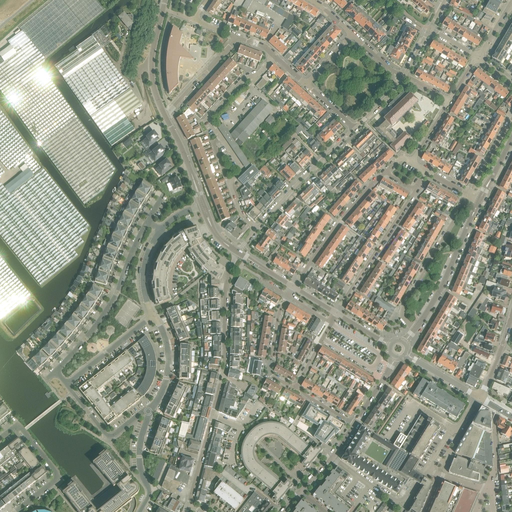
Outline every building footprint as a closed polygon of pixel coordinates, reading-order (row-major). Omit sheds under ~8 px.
[(8,42),(11,45),(17,54),(2,65),(0,63),(0,89),(25,124),(41,146),(66,179),(85,205),(104,190),(116,169),(99,147),(75,116),(40,66),(44,63),(45,60),(105,11),(95,0),(54,0),(20,28),(22,31),(8,42)] [(296,9),(299,11),(304,3),(299,0),(298,0),(295,5),(298,7),(296,9)] [(346,0),(342,0),(338,6),(342,9),(347,4),(345,2),(346,0)] [(410,0),(418,7),(416,9),(420,13),(422,11),(426,14),(430,10),(418,0),(410,0)] [(491,0),(489,0),(487,4),(497,9),(500,5),(491,0)] [(213,3),(209,7),(215,11),(218,13),(219,11),(217,9),(218,6),(213,3)] [(302,10),(305,11),(309,5),(304,3),(299,11),(301,12),(302,10)] [(345,12),(350,16),(354,12),(353,11),(355,10),(358,8),(353,3),(345,12)] [(493,17),(497,9),(487,4),(482,13),(486,14),(487,13),(493,17)] [(310,14),(313,8),(309,5),(305,11),(307,13),(306,15),(308,17),(310,14)] [(218,13),(215,11),(209,7),(206,12),(212,16),(213,14),(216,15),(218,13)] [(319,11),(313,8),(310,14),(315,17),(319,11)] [(350,16),(354,20),(358,16),(359,14),(360,14),(362,12),(358,8),(355,10),(353,11),(354,12),(350,16)] [(354,20),(358,24),(363,20),(362,19),(364,18),(367,16),(362,12),(360,14),(359,14),(358,16),(354,20)] [(132,16),(131,15),(130,16),(129,15),(127,15),(126,16),(124,14),(119,18),(127,28),(129,25),(131,26),(131,27),(132,23),(133,19),(133,17),(132,16)] [(282,27),(287,30),(294,18),(290,15),(287,20),(282,27)] [(227,22),(233,25),(236,18),(230,16),(227,22)] [(358,24),(363,28),(367,24),(368,22),(369,22),(371,20),(367,16),(364,18),(362,19),(363,20),(358,24)] [(241,20),(236,18),(233,25),(239,27),(241,20)] [(249,23),(247,22),(244,29),(249,32),(255,19),(253,18),(252,21),(250,21),(249,23)] [(442,25),(447,28),(451,21),(446,18),(442,25)] [(488,26),(490,22),(483,18),(481,21),(488,26)] [(257,19),(255,19),(249,32),(255,34),(258,27),(255,26),(257,23),(256,23),(257,19)] [(239,27),(244,29),(247,22),(241,20),(239,27)] [(363,28),(367,32),(371,28),(373,26),(375,24),(371,20),(369,22),(368,22),(367,24),(363,28)] [(453,22),(451,21),(447,28),(452,31),(456,24),(457,22),(454,20),(453,22)] [(260,28),(258,27),(255,34),(260,36),(266,23),(264,22),(262,26),(261,25),(260,28)] [(268,24),(266,23),(260,36),(266,39),(269,32),(266,31),(267,28),(266,27),(268,24)] [(401,31),(403,33),(413,38),(416,32),(413,30),(414,27),(407,23),(405,27),(403,26),(401,31)] [(367,32),(372,37),(380,28),(375,24),(373,26),(371,28),(367,32)] [(461,27),(456,24),(452,31),(457,34),(461,27)] [(290,34),(292,32),(295,29),(296,27),(294,25),(288,31),(290,34)] [(332,25),(328,29),(336,36),(340,32),(332,25)] [(462,25),(461,27),(457,34),(462,37),(467,28),(462,25)] [(173,27),(171,35),(168,44),(167,52),(166,60),(166,69),(166,77),(168,86),(169,94),(179,84),(178,84),(178,77),(178,71),(178,64),(180,58),(194,59),(179,45),(180,40),(182,35),(173,27)] [(381,29),(380,28),(372,37),(378,42),(384,36),(386,33),(385,33),(387,31),(382,27),(381,29)] [(462,37),(467,40),(473,31),(467,28),(462,37)] [(295,29),(292,32),(298,37),(301,34),(295,29)] [(328,29),(325,33),(333,41),(336,36),(328,29)] [(64,80),(90,117),(130,89),(100,48),(108,42),(106,38),(108,36),(107,35),(104,36),(100,30),(92,35),(92,36),(75,48),(77,50),(54,66),(64,80)] [(467,40),(472,43),(478,34),(473,31),(467,40)] [(325,33),(321,37),(329,45),(333,41),(325,33)] [(403,33),(400,38),(410,43),(413,38),(403,33)] [(483,38),(478,34),(472,43),(478,46),(482,40),(483,38)] [(503,36),(502,39),(511,44),(511,43),(511,38),(505,35),(504,37),(503,36)] [(268,42),(273,46),(278,41),(273,37),(268,42)] [(321,37),(317,42),(325,49),(329,45),(321,37)] [(388,39),(386,37),(382,41),(381,43),(384,46),(389,40),(388,39)] [(396,43),(397,44),(398,44),(407,49),(410,43),(400,38),(398,37),(396,41),(397,41),(396,43)] [(511,44),(502,39),(500,41),(501,42),(500,44),(511,51),(511,48),(511,44)] [(311,44),(313,46),(321,53),(325,49),(317,42),(316,41),(315,40),(311,44)] [(273,46),(277,50),(282,45),(278,41),(273,46)] [(430,47),(435,51),(439,45),(433,41),(430,47)] [(286,44),(284,43),(282,45),(277,50),(282,55),(287,49),(284,47),(287,45),(286,44)] [(404,55),(407,49),(398,44),(397,44),(395,49),(401,53),(404,55)] [(508,55),(511,51),(500,44),(499,46),(498,45),(496,48),(508,55)] [(11,45),(0,53),(0,63),(2,65),(17,54),(11,45)] [(435,51),(441,54),(445,48),(439,45),(435,51)] [(237,54),(243,56),(246,48),(240,46),(237,54)] [(321,53),(313,46),(309,50),(318,57),(321,53)] [(398,59),(401,53),(395,49),(390,46),(387,53),(390,55),(389,56),(391,57),(391,59),(400,64),(401,60),(398,59)] [(248,60),(248,58),(251,50),(246,48),(243,56),(246,57),(245,59),(248,60)] [(441,54),(447,57),(450,51),(445,48),(441,54)] [(505,60),(508,55),(496,48),(495,50),(496,51),(494,53),(503,58),(503,59),(505,60)] [(248,58),(254,60),(256,52),(251,50),(248,58)] [(309,50),(306,54),(314,61),(318,57),(309,50)] [(450,64),(452,61),(456,55),(450,51),(447,57),(445,61),(450,64)] [(262,54),(256,52),(254,60),(259,62),(262,54)] [(300,58),(301,59),(302,58),(310,66),(314,61),(306,54),(304,53),(302,55),(300,57),(300,58)] [(498,66),(503,59),(503,58),(494,53),(492,58),(494,60),(493,61),(494,62),(494,63),(498,66)] [(452,61),(458,64),(461,58),(456,55),(452,61)] [(301,59),(298,62),(306,70),(310,66),(302,58),(301,59)] [(467,62),(461,58),(458,64),(464,68),(467,62)] [(229,59),(226,63),(232,68),(233,67),(235,68),(237,66),(229,59)] [(306,70),(298,62),(296,60),(292,64),(303,74),(306,70)] [(222,67),(223,67),(228,72),(230,70),(230,71),(232,69),(232,68),(226,63),(222,67)] [(268,70),(274,75),(279,69),(273,65),(268,70)] [(219,71),(224,76),(224,77),(225,77),(226,78),(228,80),(229,79),(230,78),(227,75),(229,72),(228,72),(223,67),(220,71),(219,71)] [(284,74),(279,69),(274,75),(279,80),(284,74)] [(477,81),(478,79),(482,73),(477,69),(473,75),(476,77),(472,82),(471,84),(469,82),(467,85),(471,88),(474,84),(477,81)] [(414,76),(419,79),(423,73),(417,70),(414,76)] [(215,75),(216,75),(221,80),(224,77),(224,76),(219,71),(215,75)] [(424,71),(423,73),(419,79),(425,82),(428,76),(425,74),(426,72),(424,71)] [(478,79),(483,83),(487,77),(482,73),(478,79)] [(425,82),(430,84),(434,79),(435,77),(429,74),(428,76),(425,82)] [(211,78),(211,79),(218,84),(221,80),(216,75),(215,75),(212,79),(211,78)] [(435,77),(434,79),(430,84),(436,87),(439,82),(436,80),(438,78),(435,76),(435,77)] [(281,93),(283,91),(292,81),(287,77),(281,85),(283,87),(280,92),(281,93)] [(483,83),(488,87),(492,81),(487,77),(483,83)] [(218,85),(218,84),(211,79),(208,83),(213,88),(214,88),(217,84),(218,85)] [(287,91),(289,93),(296,85),(292,81),(283,91),(285,92),(287,91)] [(488,87),(493,91),(498,85),(492,81),(488,87)] [(436,87),(441,90),(444,84),(439,82),(436,87)] [(214,88),(213,88),(208,83),(204,86),(211,92),(210,91),(213,88),(214,89),(214,88)] [(450,87),(444,84),(441,90),(446,93),(450,87)] [(289,93),(293,96),(300,89),(296,85),(289,93)] [(497,97),(499,95),(503,89),(498,85),(493,91),(497,93),(493,99),(495,100),(497,97)] [(211,96),(212,94),(211,92),(204,86),(204,87),(204,88),(201,91),(206,96),(207,96),(209,94),(211,96)] [(472,95),(473,94),(474,92),(471,91),(465,87),(461,94),(467,97),(469,94),(472,95)] [(384,119),(374,128),(382,136),(391,145),(390,146),(395,152),(400,147),(401,148),(405,144),(404,143),(410,138),(404,133),(398,138),(396,136),(398,134),(394,130),(392,132),(390,129),(392,127),(392,126),(418,101),(410,93),(406,89),(406,88),(397,97),(388,105),(389,106),(390,107),(393,110),(383,119),(384,119)] [(142,105),(130,89),(90,117),(112,147),(135,130),(125,117),(142,105)] [(293,96),(297,100),(304,93),(300,89),(293,96)] [(508,93),(503,89),(499,95),(504,99),(508,93)] [(203,99),(206,96),(201,91),(201,90),(197,94),(203,100),(203,99)] [(297,100),(301,104),(308,96),(304,93),(297,100)] [(200,104),(203,100),(197,94),(197,95),(194,99),(199,104),(200,104)] [(245,98),(241,94),(235,99),(240,104),(245,98)] [(464,103),(466,105),(469,107),(471,104),(465,100),(467,97),(461,94),(458,100),(464,103)] [(301,104),(306,108),(312,100),(308,96),(301,104)] [(505,100),(502,103),(501,106),(503,108),(505,105),(509,108),(511,104),(511,98),(510,97),(507,101),(505,100)] [(196,107),(199,104),(194,99),(193,98),(190,102),(196,108),(196,107)] [(232,138),(234,141),(234,142),(240,146),(273,110),(262,100),(230,136),(232,138)] [(306,108),(310,111),(317,104),(312,100),(306,108)] [(458,100),(454,106),(460,110),(464,103),(458,100)] [(196,108),(196,107),(196,108),(190,102),(186,106),(192,112),(193,112),(192,111),(195,108),(196,108)] [(308,113),(312,117),(321,108),(317,104),(310,111),(308,113)] [(456,116),(460,110),(454,106),(450,112),(456,116)] [(325,111),(321,108),(312,117),(317,121),(318,120),(317,120),(325,111)] [(23,162),(25,164),(33,174),(40,168),(30,156),(33,154),(0,110),(0,160),(8,170),(13,166),(15,169),(23,162)] [(487,117),(494,121),(501,124),(504,119),(497,115),(497,114),(495,113),(492,117),(488,115),(487,117)] [(177,119),(179,124),(186,120),(184,115),(177,119)] [(271,127),(276,121),(270,116),(265,121),(271,127)] [(447,116),(443,123),(451,128),(453,125),(451,124),(454,120),(447,116)] [(333,118),(329,122),(337,130),(341,126),(334,119),(333,118)] [(482,121),(488,124),(498,130),(501,124),(494,121),(492,123),(483,118),(482,121)] [(179,124),(182,129),(189,125),(186,120),(179,124)] [(415,137),(429,123),(427,121),(412,134),(415,137)] [(328,125),(326,127),(333,134),(337,130),(329,122),(327,124),(328,125)] [(443,123),(440,129),(447,134),(451,128),(443,123)] [(482,128),(488,131),(495,135),(498,130),(488,124),(487,127),(483,125),(482,128)] [(182,129),(185,134),(192,130),(189,125),(182,129)] [(320,130),(322,131),(329,138),(333,134),(326,127),(324,126),(320,130)] [(301,128),(296,133),(298,134),(301,131),(307,137),(308,136),(312,141),(308,145),(314,151),(320,146),(305,131),(304,131),(301,128)] [(445,138),(447,134),(440,129),(436,135),(445,141),(447,138),(445,138)] [(148,138),(144,141),(148,147),(158,139),(156,137),(157,136),(155,134),(154,134),(150,130),(145,134),(148,137),(147,137),(148,138)] [(195,136),(192,130),(185,134),(187,140),(195,136)] [(264,130),(262,132),(270,142),(273,139),(264,130)] [(366,131),(363,133),(372,142),(376,138),(368,130),(366,131)] [(324,142),(329,138),(322,131),(315,138),(320,142),(322,140),(324,142)] [(488,131),(485,136),(492,140),(495,135),(488,131)] [(362,136),(360,138),(368,146),(372,142),(363,133),(362,135),(362,136)] [(444,143),(445,141),(436,135),(432,142),(438,145),(440,142),(442,143),(444,143)] [(485,136),(482,141),(489,145),(492,140),(485,136)] [(190,141),(192,146),(200,143),(202,143),(200,138),(198,138),(190,141)] [(358,139),(356,141),(364,149),(368,146),(360,138),(359,139),(358,139)] [(290,139),(280,148),(283,151),(291,143),(293,142),(290,139)] [(362,151),(364,149),(356,141),(354,143),(353,145),(361,153),(362,151)] [(477,143),(476,145),(486,150),(489,145),(482,141),(480,144),(477,143)] [(152,148),(144,154),(148,159),(149,159),(151,157),(155,161),(165,154),(163,151),(164,151),(162,148),(161,149),(157,144),(152,148)] [(300,152),(294,146),(293,144),(293,145),(290,147),(294,150),(295,149),(298,153),(300,152)] [(470,149),(469,150),(475,153),(476,152),(482,156),(486,150),(476,145),(473,151),(470,149)] [(303,149),(301,152),(309,160),(313,156),(303,147),(302,148),(303,149)] [(289,148),(285,152),(288,154),(289,153),(290,155),(292,154),(295,157),(296,155),(289,148)] [(347,149),(345,151),(353,159),(354,160),(357,156),(349,148),(348,149),(347,149)] [(388,150),(384,154),(389,159),(393,155),(388,150)] [(474,155),(475,153),(469,150),(468,153),(470,155),(468,159),(477,165),(481,159),(474,155)] [(352,161),(353,159),(345,151),(343,153),(343,154),(342,155),(350,163),(352,161)] [(433,157),(430,155),(426,162),(432,165),(436,158),(439,152),(436,151),(433,157)] [(298,157),(305,164),(309,160),(301,152),(297,156),(298,157)] [(421,159),(426,162),(430,155),(425,152),(421,159)] [(384,154),(380,158),(385,163),(389,159),(384,154)] [(340,156),(338,158),(344,165),(346,163),(348,165),(350,163),(342,155),(340,156)] [(301,168),(305,164),(298,157),(294,161),(301,168)] [(160,167),(157,170),(161,175),(171,168),(169,166),(170,165),(168,162),(167,163),(163,158),(158,162),(160,165),(159,166),(160,167)] [(342,167),(344,165),(338,158),(336,160),(336,161),(334,162),(340,168),(342,171),(344,169),(342,167)] [(380,158),(376,162),(381,167),(385,163),(380,158)] [(432,165),(437,168),(441,161),(436,158),(432,165)] [(465,164),(468,166),(474,170),(477,165),(468,159),(467,161),(465,164)] [(446,164),(441,161),(437,168),(442,171),(446,164)] [(369,164),(371,166),(376,171),(381,167),(376,162),(374,164),(372,162),(369,164)] [(202,170),(202,171),(210,168),(208,163),(200,166),(200,167),(201,167),(202,170)] [(296,174),(300,170),(294,163),(292,165),(290,163),(288,165),(296,174)] [(23,172),(4,187),(10,194),(34,175),(33,174),(25,164),(22,167),(20,169),(23,172)] [(288,182),(295,175),(289,169),(289,168),(285,164),(282,166),(284,168),(280,173),(288,182)] [(451,167),(446,164),(442,171),(447,174),(451,167)] [(332,165),(327,170),(332,176),(334,178),(338,174),(340,173),(332,165)] [(253,166),(252,167),(248,171),(238,180),(244,186),(258,172),(253,166)] [(371,166),(367,170),(372,175),(376,171),(371,166)] [(468,166),(465,171),(472,175),(474,170),(468,166)] [(219,169),(215,171),(213,167),(210,168),(202,171),(204,176),(212,173),(215,172),(220,170),(219,169)] [(259,172),(262,175),(266,179),(268,177),(268,178),(271,175),(265,169),(263,167),(259,172)] [(43,168),(34,175),(10,194),(4,187),(0,182),(0,235),(40,286),(78,255),(74,251),(84,242),(80,237),(88,231),(86,229),(89,226),(43,168)] [(331,177),(332,176),(327,170),(323,173),(330,181),(333,179),(331,177)] [(367,170),(363,174),(368,179),(372,175),(367,170)] [(461,172),(459,175),(469,180),(472,175),(465,171),(463,174),(461,172)] [(259,172),(253,178),(256,180),(262,175),(259,172)] [(364,183),(368,179),(363,174),(361,172),(359,174),(361,176),(359,178),(364,183)] [(321,179),(319,181),(323,184),(330,192),(331,191),(333,189),(335,186),(332,188),(329,185),(328,186),(327,185),(331,182),(330,181),(323,173),(319,177),(321,179)] [(163,184),(169,179),(167,175),(160,180),(163,184)] [(467,183),(469,180),(459,175),(458,175),(456,177),(460,179),(458,182),(465,186),(466,185),(467,183)] [(505,176),(502,182),(509,185),(511,180),(505,176)] [(173,190),(181,187),(177,177),(169,180),(173,190)] [(378,186),(385,190),(389,182),(383,178),(378,186)] [(320,187),(323,184),(319,181),(318,179),(317,179),(316,179),(315,180),(315,181),(313,182),(320,189),(321,188),(320,187)] [(140,184),(139,186),(149,193),(150,192),(151,191),(150,190),(153,187),(143,181),(141,184),(140,184)] [(279,181),(277,183),(275,181),(272,184),(280,192),(285,186),(279,181)] [(356,181),(352,186),(357,190),(361,186),(356,181)] [(391,194),(393,191),(396,186),(389,182),(385,190),(391,194)] [(506,191),(509,185),(502,182),(499,187),(506,191)] [(426,190),(431,193),(435,186),(430,183),(426,190)] [(312,184),(307,189),(315,197),(320,192),(312,184)] [(148,195),(150,196),(152,194),(150,192),(149,193),(139,186),(137,189),(137,190),(136,192),(145,198),(147,196),(148,195)] [(247,189),(244,186),(240,190),(243,198),(247,197),(251,194),(247,189)] [(352,186),(348,190),(353,195),(357,190),(352,186)] [(393,191),(399,194),(402,189),(396,186),(393,191)] [(435,199),(437,197),(437,196),(441,190),(435,186),(431,193),(430,196),(435,199)] [(274,200),(280,194),(274,188),(268,194),(274,200)] [(311,201),(315,197),(307,189),(303,193),(310,201),(311,201)] [(408,193),(402,189),(399,194),(405,198),(408,193)] [(257,194),(261,197),(261,196),(270,204),(273,201),(267,195),(261,190),(257,194)] [(348,190),(344,194),(349,199),(353,195),(348,190)] [(437,196),(437,197),(442,200),(446,193),(441,190),(437,196)] [(144,200),(145,198),(136,192),(134,191),(132,194),(133,194),(132,197),(143,204),(143,202),(144,201),(144,200)] [(498,191),(495,196),(502,200),(504,194),(498,191)] [(372,192),(368,197),(373,201),(377,197),(372,192)] [(306,204),(310,201),(303,193),(299,196),(306,204)] [(442,200),(448,203),(452,196),(446,193),(442,200)] [(340,195),(338,197),(346,204),(349,199),(344,194),(342,196),(340,195)] [(458,199),(452,196),(448,203),(454,206),(458,199)] [(502,200),(495,196),(492,202),(499,205),(500,206),(501,206),(502,205),(502,204),(502,203),(503,201),(502,200)] [(142,205),(144,206),(146,204),(143,202),(143,204),(132,197),(130,200),(129,199),(127,202),(129,203),(139,208),(140,206),(141,206),(142,205)] [(269,205),(261,197),(258,200),(266,208),(269,205)] [(338,201),(336,203),(342,208),(346,204),(338,197),(336,199),(338,201)] [(375,202),(373,201),(368,197),(364,201),(370,206),(371,207),(375,202)] [(296,199),(289,207),(299,217),(300,214),(296,211),(298,208),(296,206),(300,202),(296,199)] [(368,208),(370,206),(364,201),(360,205),(366,210),(368,212),(369,210),(368,208)] [(262,213),(265,209),(258,202),(257,204),(258,205),(256,207),(262,213)] [(496,211),(499,205),(492,202),(489,207),(496,211)] [(138,211),(139,208),(129,203),(128,205),(127,205),(126,208),(136,214),(137,212),(138,211)] [(336,203),(333,207),(338,212),(342,208),(336,203)] [(418,203),(415,208),(423,213),(424,213),(426,210),(423,209),(424,207),(418,203)] [(360,205),(356,210),(362,215),(366,210),(360,205)] [(387,210),(387,211),(393,215),(396,210),(389,205),(386,209),(387,210)] [(261,214),(254,207),(252,206),(249,209),(251,211),(258,217),(261,214)] [(297,219),(299,217),(289,207),(285,211),(291,217),(293,214),(297,219)] [(333,207),(329,212),(334,217),(338,212),(333,207)] [(499,212),(496,211),(489,207),(487,213),(494,216),(496,217),(499,212)] [(136,215),(138,216),(140,214),(137,212),(136,214),(126,208),(124,211),(123,213),(133,219),(134,216),(135,217),(136,215)] [(422,215),(423,213),(415,208),(412,213),(418,217),(420,214),(422,215)] [(255,220),(258,217),(251,211),(249,209),(246,212),(255,220)] [(356,210),(353,214),(358,219),(362,215),(356,210)] [(387,211),(384,216),(390,219),(393,215),(387,211)] [(132,221),(133,219),(123,213),(121,212),(120,215),(121,216),(120,219),(131,224),(131,223),(132,221)] [(412,213),(409,218),(415,222),(415,221),(418,217),(412,213)] [(487,213),(484,218),(491,221),(494,216),(487,213)] [(283,214),(279,218),(291,227),(292,225),(287,221),(289,219),(283,214)] [(320,215),(318,217),(327,223),(330,218),(324,214),(322,217),(320,215)] [(353,214),(349,219),(354,223),(358,219),(353,214)] [(228,232),(231,234),(237,228),(232,224),(234,222),(235,222),(238,218),(235,216),(230,218),(229,218),(227,219),(223,221),(224,223),(225,225),(227,227),(225,229),(228,232)] [(384,216),(381,220),(387,224),(390,219),(384,216)] [(318,217),(315,222),(323,228),(327,223),(318,217),(318,218),(318,217)] [(289,229),(291,227),(279,218),(276,222),(282,227),(284,225),(286,227),(287,227),(289,229)] [(417,223),(415,221),(415,222),(409,218),(405,222),(412,226),(413,224),(415,225),(417,223)] [(484,218),(481,223),(488,227),(491,221),(484,218)] [(130,226),(132,227),(134,224),(131,223),(131,224),(120,219),(118,222),(119,222),(117,224),(128,229),(129,227),(130,226)] [(350,228),(354,223),(349,219),(345,223),(350,228)] [(437,219),(434,225),(440,229),(444,223),(437,219)] [(376,221),(375,224),(383,229),(387,224),(381,220),(379,223),(376,221)] [(315,222),(312,227),(320,233),(323,228),(315,222)] [(410,229),(412,226),(405,222),(402,227),(409,231),(408,232),(409,233),(412,230),(410,229)] [(239,230),(237,228),(231,234),(238,240),(249,227),(245,223),(239,230)] [(280,235),(281,233),(278,231),(281,228),(275,223),(271,228),(277,233),(279,235),(280,235)] [(485,232),(488,227),(481,223),(478,229),(485,232)] [(505,223),(503,231),(505,231),(507,226),(510,227),(511,224),(505,223)] [(126,232),(128,229),(117,224),(116,227),(114,230),(125,235),(126,234),(127,232),(126,232)] [(376,228),(374,230),(380,234),(383,229),(375,224),(373,226),(376,228)] [(310,229),(308,231),(317,237),(320,233),(312,227),(310,225),(308,228),(310,229)] [(434,225),(430,231),(437,235),(440,229),(434,225)] [(342,226),(339,231),(345,235),(348,231),(342,226)] [(155,272),(154,283),(155,283),(155,291),(154,291),(157,302),(158,302),(159,306),(164,304),(171,301),(170,298),(169,297),(170,297),(169,294),(168,291),(168,290),(168,289),(168,286),(168,283),(168,282),(168,279),(168,276),(169,275),(169,272),(170,269),(171,268),(172,265),(173,263),(174,262),(176,259),(177,257),(178,256),(180,254),(182,251),(183,250),(183,251),(185,249),(188,247),(189,246),(190,246),(193,250),(190,251),(192,256),(193,255),(197,261),(196,261),(203,269),(206,271),(208,273),(210,275),(212,277),(213,286),(220,286),(220,281),(220,279),(223,274),(225,269),(223,268),(220,266),(218,264),(215,262),(215,261),(213,259),(212,258),(210,256),(208,254),(207,253),(207,252),(206,250),(205,247),(204,245),(203,244),(202,242),(201,240),(200,236),(199,233),(196,228),(189,232),(188,231),(180,235),(181,236),(174,241),(174,240),(166,248),(167,249),(163,255),(162,255),(157,265),(158,265),(156,272),(155,272)] [(369,234),(371,235),(377,239),(380,234),(374,230),(373,229),(371,232),(371,231),(369,234)] [(125,237),(127,238),(128,235),(126,234),(125,235),(114,230),(113,232),(111,232),(110,235),(122,240),(123,238),(124,238),(125,237)] [(276,238),(277,237),(276,237),(277,236),(269,230),(267,232),(266,233),(266,234),(274,240),(276,238)] [(401,230),(397,235),(404,240),(405,237),(407,238),(409,235),(407,234),(401,230)] [(305,233),(303,235),(313,242),(317,237),(308,231),(306,234),(305,233)] [(339,231),(335,236),(341,240),(345,235),(339,231)] [(430,231),(427,236),(434,240),(437,235),(430,231)] [(288,232),(285,237),(287,238),(290,240),(293,235),(289,232),(288,232)] [(476,233),(474,239),(481,242),(483,236),(476,233)] [(121,243),(122,240),(110,235),(109,238),(110,238),(109,241),(120,246),(121,245),(122,243),(121,243)] [(304,243),(305,244),(305,243),(310,247),(313,242),(303,235),(301,237),(305,240),(304,243)] [(374,244),(377,239),(371,235),(368,240),(374,244)] [(397,235),(394,240),(400,244),(404,240),(397,235)] [(265,236),(261,240),(268,245),(269,243),(272,244),(273,242),(265,236)] [(335,236),(332,241),(338,245),(341,240),(335,236)] [(427,236),(424,241),(431,245),(434,240),(427,236)] [(474,239),(471,245),(478,248),(481,242),(474,239)] [(266,247),(268,245),(261,240),(258,244),(267,251),(269,249),(266,247)] [(365,244),(363,247),(369,251),(372,246),(364,240),(362,243),(365,244)] [(403,246),(400,244),(394,240),(391,245),(397,249),(399,247),(401,248),(403,246)] [(120,247),(122,248),(123,246),(121,245),(120,246),(109,241),(108,244),(107,247),(118,251),(119,249),(120,247)] [(332,241),(329,246),(335,250),(338,245),(332,241)] [(424,241),(421,247),(428,251),(431,245),(424,241)] [(299,243),(297,245),(308,252),(311,248),(310,247),(305,243),(305,244),(304,246),(299,243)] [(264,255),(267,251),(258,244),(256,247),(256,248),(264,255)] [(117,254),(118,251),(107,247),(103,245),(101,251),(104,252),(104,253),(116,257),(117,256),(117,254)] [(305,257),(308,252),(297,245),(296,247),(299,250),(298,252),(298,253),(305,257)] [(396,252),(397,249),(391,245),(388,250),(396,256),(398,253),(396,252)] [(481,249),(478,248),(471,245),(469,251),(479,255),(481,249)] [(511,259),(511,245),(510,245),(510,247),(506,246),(505,248),(504,248),(503,252),(505,253),(504,257),(511,259)] [(331,254),(335,250),(329,246),(325,250),(331,254)] [(360,251),(366,255),(369,251),(363,247),(361,249),(359,248),(358,250),(360,251)] [(421,247),(418,253),(424,257),(428,251),(421,247)] [(421,262),(424,257),(418,253),(410,249),(409,251),(416,255),(415,258),(421,262)] [(325,250),(322,255),(328,259),(331,254),(325,250)] [(395,258),(396,256),(388,250),(385,255),(391,259),(392,256),(395,258)] [(360,251),(357,256),(363,260),(366,255),(360,251)] [(469,251),(466,257),(476,261),(479,255),(469,251)] [(119,257),(117,256),(116,257),(104,253),(103,256),(102,258),(113,262),(114,260),(115,260),(115,259),(118,260),(119,257)] [(276,265),(278,266),(282,259),(277,255),(273,263),(274,263),(273,264),(275,265),(276,265)] [(322,255),(319,260),(325,264),(328,259),(322,255)] [(388,264),(391,259),(385,255),(382,260),(388,264)] [(357,256),(354,261),(360,265),(363,260),(357,256)] [(0,319),(30,295),(6,265),(0,257),(0,319)] [(466,257),(464,263),(474,267),(476,261),(466,257)] [(101,261),(100,264),(112,268),(112,267),(113,265),(112,265),(113,262),(102,258),(101,261)] [(281,268),(283,269),(287,262),(282,259),(278,266),(279,266),(279,267),(280,268),(281,268)] [(289,260),(287,262),(283,269),(285,271),(287,272),(288,272),(293,265),(290,263),(291,261),(289,260)] [(321,269),(325,264),(319,260),(315,265),(321,269)] [(352,264),(350,266),(356,270),(360,265),(354,261),(351,260),(350,262),(352,264)] [(296,267),(293,265),(288,272),(291,274),(290,274),(292,275),(293,275),(300,265),(298,263),(296,267)] [(379,263),(376,268),(382,272),(385,267),(379,263)] [(412,263),(409,268),(415,272),(419,267),(412,263)] [(464,263),(461,269),(471,273),(474,267),(464,263)] [(98,270),(109,274),(110,271),(111,271),(111,270),(114,271),(115,268),(112,267),(112,268),(100,264),(98,264),(96,269),(98,270)] [(345,269),(347,271),(353,275),(356,270),(350,266),(349,268),(347,267),(345,269)] [(380,274),(382,272),(376,268),(373,273),(381,278),(382,276),(380,274)] [(409,268),(406,274),(412,278),(415,272),(409,268)] [(511,270),(502,268),(501,271),(500,270),(499,274),(510,277),(511,277),(511,275),(511,274),(511,273),(511,271),(511,270)] [(475,274),(471,273),(461,269),(459,274),(466,277),(468,274),(474,277),(475,274)] [(97,273),(96,276),(108,280),(108,278),(109,277),(108,276),(109,274),(98,270),(97,273)] [(347,271),(344,276),(350,280),(353,275),(347,271)] [(373,273),(369,278),(375,281),(378,283),(381,278),(373,273)] [(406,274),(402,280),(409,283),(412,278),(406,274)] [(466,277),(459,274),(458,277),(457,277),(456,279),(457,280),(464,283),(466,284),(469,279),(466,277)] [(107,281),(110,282),(111,279),(108,278),(108,280),(96,276),(92,275),(91,278),(94,278),(93,282),(105,285),(106,283),(107,283),(107,281)] [(347,285),(350,280),(344,276),(341,281),(347,285)] [(303,283),(311,288),(315,281),(307,277),(303,283)] [(509,281),(507,280),(495,277),(494,279),(498,280),(497,284),(497,285),(508,288),(509,288),(509,285),(509,284),(508,284),(509,281)] [(250,292),(253,287),(239,278),(236,283),(235,283),(234,285),(234,286),(242,291),(244,289),(245,290),(245,289),(248,292),(249,291),(250,292)] [(315,281),(311,288),(316,291),(321,284),(318,282),(319,279),(317,278),(315,281)] [(369,278),(366,282),(374,288),(375,288),(376,285),(374,284),(375,281),(369,278)] [(402,280),(399,285),(406,289),(409,283),(402,280)] [(457,280),(454,286),(461,289),(464,283),(457,280)] [(395,286),(393,289),(403,294),(406,289),(399,285),(393,281),(392,284),(395,286)] [(366,282),(363,287),(369,291),(371,289),(373,290),(374,288),(366,282)] [(91,287),(90,289),(100,296),(101,295),(102,293),(101,293),(103,290),(93,284),(92,287),(91,287)] [(316,291),(321,294),(326,287),(321,284),(316,291)] [(459,295),(461,289),(454,286),(452,292),(459,295)] [(242,305),(242,299),(240,298),(240,296),(243,292),(235,287),(232,291),(232,294),(233,294),(233,298),(233,300),(233,304),(240,305),(242,305)] [(331,290),(326,287),(321,294),(327,298),(331,291),(331,290)] [(366,296),(369,291),(363,287),(360,292),(366,296)] [(395,293),(393,296),(400,300),(403,294),(393,289),(390,287),(389,289),(395,293)] [(496,289),(491,287),(490,290),(494,291),(492,297),(503,301),(506,292),(496,289)] [(88,292),(87,295),(96,301),(98,299),(99,297),(101,299),(103,296),(101,295),(100,296),(90,289),(88,292)] [(259,299),(263,302),(270,292),(265,289),(260,296),(259,299)] [(338,295),(331,291),(327,298),(334,302),(338,295)] [(267,301),(270,303),(275,295),(270,292),(263,302),(265,303),(267,301)] [(482,294),(477,301),(482,304),(485,298),(486,297),(487,297),(482,294)] [(85,297),(83,299),(93,306),(94,305),(95,304),(95,303),(96,301),(87,295),(85,297)] [(280,298),(275,295),(270,303),(276,306),(280,298)] [(396,306),(400,300),(393,296),(390,302),(396,306)] [(449,296),(446,301),(453,305),(456,300),(449,296)] [(395,308),(377,297),(373,303),(387,311),(381,321),(376,328),(382,331),(386,324),(395,308)] [(480,306),(479,309),(478,310),(484,313),(487,308),(484,307),(488,300),(485,298),(482,304),(480,306)] [(81,302),(80,305),(89,311),(91,309),(92,308),(94,309),(96,307),(94,305),(93,306),(83,299),(81,302)] [(453,305),(446,301),(443,307),(450,311),(451,308),(458,311),(459,309),(453,305)] [(345,309),(351,312),(355,305),(350,302),(345,309)] [(289,317),(291,315),(295,308),(292,306),(292,305),(291,305),(290,305),(290,304),(285,311),(289,314),(288,316),(289,317)] [(503,311),(503,309),(502,308),(503,308),(497,306),(496,305),(494,305),(492,305),(490,304),(488,311),(490,313),(494,314),(495,313),(501,314),(501,312),(503,311)] [(78,306),(76,309),(86,317),(87,315),(88,314),(89,311),(80,305),(78,307),(78,306)] [(351,312),(356,315),(360,308),(355,305),(351,312)] [(166,313),(167,316),(179,311),(177,306),(166,310),(167,313),(166,313)] [(450,311),(443,307),(440,312),(446,316),(448,313),(454,317),(456,314),(450,311)] [(296,308),(295,308),(291,315),(296,318),(300,311),(297,309),(296,308)] [(356,315),(361,319),(365,311),(360,308),(356,315)] [(74,312),(73,314),(82,321),(84,319),(85,318),(87,319),(89,317),(87,315),(86,317),(76,309),(74,312)] [(170,319),(170,321),(181,316),(179,311),(167,316),(168,319),(170,319)] [(303,312),(300,311),(296,318),(301,321),(305,314),(304,313),(303,312)] [(361,319),(366,322),(371,314),(365,311),(361,319)] [(448,317),(446,316),(440,312),(436,318),(445,323),(448,317)] [(71,316),(69,319),(78,326),(79,325),(81,324),(80,323),(82,321),(73,314),(71,316)] [(305,314),(301,321),(300,322),(302,323),(303,322),(306,324),(310,317),(309,316),(308,315),(305,314)] [(366,322),(371,325),(376,317),(371,314),(366,322)] [(170,324),(171,327),(183,322),(181,316),(170,321),(171,323),(170,324)] [(313,341),(324,324),(314,317),(303,335),(313,341)] [(381,321),(376,317),(371,325),(376,328),(381,321)] [(436,318),(433,323),(442,329),(445,323),(436,318)] [(67,322),(65,324),(74,331),(76,329),(77,328),(79,329),(81,327),(79,325),(78,326),(69,319),(67,321),(67,322)] [(499,324),(499,323),(499,322),(499,321),(492,319),(491,319),(490,319),(489,322),(488,322),(487,324),(492,326),(491,329),(496,331),(497,327),(498,324),(499,324)] [(174,329),(175,331),(186,327),(183,322),(171,327),(173,330),(174,329)] [(446,331),(442,329),(433,323),(430,329),(437,333),(438,330),(444,333),(446,331)] [(63,325),(61,328),(71,336),(72,335),(73,333),(72,333),(74,331),(65,324),(64,326),(63,325)] [(174,334),(176,337),(188,332),(186,327),(175,331),(176,334),(174,334)] [(59,331),(58,333),(66,340),(68,338),(68,339),(70,337),(71,339),(74,336),(72,335),(71,336),(61,328),(59,330),(59,331)] [(430,329),(427,334),(433,338),(437,333),(430,329)] [(450,342),(455,345),(457,346),(461,339),(463,335),(457,331),(454,336),(450,342)] [(487,332),(485,337),(478,334),(476,337),(475,339),(479,341),(484,342),(484,340),(487,341),(487,340),(493,342),(494,339),(495,338),(495,337),(494,336),(494,335),(489,334),(489,333),(489,332),(488,331),(487,332)] [(190,338),(188,332),(176,337),(177,340),(178,340),(179,342),(190,338)] [(55,334),(53,337),(62,345),(63,344),(65,343),(64,343),(66,340),(58,333),(56,335),(55,334)] [(427,334),(423,340),(430,344),(433,338),(427,334)] [(140,345),(143,350),(152,346),(147,339),(145,336),(138,342),(140,345)] [(65,346),(63,344),(62,345),(53,337),(51,339),(51,340),(49,342),(58,350),(60,347),(60,348),(61,346),(63,348),(65,346)] [(305,339),(302,346),(309,350),(313,343),(307,340),(305,339)] [(438,348),(430,344),(423,340),(420,345),(427,349),(429,346),(436,351),(438,348)] [(485,343),(484,342),(479,341),(478,343),(482,344),(481,348),(483,348),(483,349),(490,351),(491,351),(491,350),(492,349),(491,348),(492,346),(485,343)] [(47,343),(45,346),(54,354),(55,353),(56,352),(58,350),(49,342),(48,344),(47,343)] [(424,355),(427,349),(420,345),(417,351),(424,355)] [(43,348),(41,350),(49,358),(51,356),(51,357),(53,355),(54,357),(57,355),(55,353),(54,354),(45,346),(42,348),(43,348)] [(143,350),(146,356),(154,353),(152,346),(143,350)] [(302,346),(298,352),(306,356),(309,350),(302,346)] [(489,354),(475,348),(475,347),(472,346),(470,350),(474,351),(473,352),(480,355),(480,356),(487,359),(488,357),(489,357),(490,355),(489,355),(489,354)] [(318,354),(323,357),(327,351),(322,348),(318,354)] [(39,352),(36,354),(45,363),(46,362),(47,361),(47,360),(49,358),(41,350),(39,352)] [(323,361),(327,363),(332,354),(327,351),(323,357),(319,364),(321,365),(323,361)] [(125,352),(79,389),(92,405),(93,404),(96,408),(94,409),(108,425),(139,400),(134,394),(135,393),(132,389),(131,390),(132,391),(111,408),(107,403),(109,401),(106,398),(104,400),(103,398),(105,397),(102,393),(101,395),(97,390),(132,362),(133,363),(134,362),(131,358),(130,359),(125,353),(125,352)] [(302,363),(306,356),(298,352),(297,355),(299,356),(297,360),(302,363)] [(146,356),(147,362),(156,361),(154,353),(146,356)] [(437,363),(443,366),(447,359),(447,358),(448,356),(443,353),(442,355),(437,363)] [(454,359),(452,361),(452,362),(448,369),(453,372),(456,367),(460,369),(461,367),(465,360),(469,355),(465,353),(462,359),(460,358),(458,362),(454,359)] [(44,364),(46,366),(48,364),(46,362),(45,363),(36,354),(34,356),(34,357),(31,359),(35,363),(33,365),(37,369),(39,367),(39,368),(42,365),(44,364)] [(330,362),(333,364),(337,357),(332,354),(327,363),(325,367),(327,368),(330,362)] [(510,372),(511,373),(511,358),(506,356),(502,366),(503,366),(511,369),(510,372)] [(335,365),(339,367),(343,361),(337,357),(333,364),(327,374),(329,375),(335,365)] [(210,361),(210,364),(219,366),(220,361),(208,358),(207,360),(210,361)] [(474,362),(473,364),(483,369),(484,369),(485,368),(485,367),(485,366),(484,366),(484,365),(485,364),(473,358),(471,361),(474,362)] [(452,362),(452,361),(447,359),(443,366),(448,369),(452,362)] [(470,372),(469,375),(478,380),(478,379),(479,379),(480,377),(479,376),(483,369),(473,364),(465,360),(461,367),(463,368),(465,365),(469,367),(467,371),(470,372)] [(263,372),(260,372),(262,362),(254,361),(252,375),(260,376),(262,377),(263,372)] [(342,374),(344,371),(348,364),(343,361),(339,367),(335,374),(337,375),(336,376),(337,376),(339,378),(340,377),(342,374)] [(344,371),(349,374),(353,367),(348,364),(344,371)] [(404,365),(401,370),(408,375),(411,370),(404,365)] [(274,371),(280,375),(283,369),(277,366),(274,371)] [(351,375),(354,377),(359,370),(353,367),(349,374),(345,380),(348,381),(351,375)] [(147,368),(146,374),(155,377),(156,369),(147,368)] [(241,373),(241,372),(230,369),(228,377),(238,380),(240,373),(241,373)] [(280,375),(287,378),(289,373),(283,369),(280,375)] [(289,373),(287,378),(293,381),(297,374),(291,370),(289,373)] [(357,379),(360,380),(364,374),(359,370),(354,377),(351,383),(349,387),(351,388),(357,379)] [(401,370),(397,375),(404,380),(408,375),(401,370)] [(501,370),(498,375),(511,380),(511,378),(508,377),(510,374),(501,370)] [(211,376),(210,378),(218,380),(219,375),(202,371),(202,373),(208,375),(211,376)] [(182,381),(189,382),(189,374),(189,373),(178,373),(178,376),(179,377),(179,379),(183,379),(182,381)] [(152,384),(155,377),(146,374),(144,380),(152,384)] [(362,382),(365,384),(369,377),(364,374),(360,380),(356,386),(358,387),(360,384),(362,382)] [(469,375),(467,374),(465,377),(468,379),(466,383),(474,387),(478,380),(469,375)] [(397,375),(394,380),(401,385),(404,380),(397,375)] [(510,383),(511,380),(498,375),(496,380),(505,384),(507,381),(508,381),(507,382),(510,383)] [(365,384),(363,386),(366,387),(367,385),(370,387),(375,380),(369,377),(365,384)] [(267,391),(268,389),(272,382),(266,379),(262,388),(267,391)] [(306,389),(310,383),(311,380),(309,379),(308,381),(305,380),(301,386),(306,389)] [(461,411),(465,406),(435,387),(436,386),(430,382),(429,383),(422,379),(412,394),(431,406),(430,407),(440,413),(441,412),(444,414),(445,413),(449,415),(448,416),(455,421),(459,415),(459,416),(462,412),(461,411)] [(144,380),(141,386),(148,391),(152,384),(144,380)] [(397,390),(401,385),(394,380),(390,385),(397,390)] [(227,381),(225,387),(235,389),(238,390),(238,388),(227,381)] [(269,393),(272,394),(277,385),(272,382),(268,389),(271,390),(269,393)] [(176,384),(175,387),(185,392),(186,393),(189,388),(179,383),(178,385),(176,384)] [(306,389),(311,392),(315,386),(310,383),(306,389)] [(509,394),(510,390),(495,383),(492,389),(494,390),(496,391),(495,392),(497,393),(498,394),(497,395),(501,396),(502,395),(502,396),(503,395),(509,398),(510,394),(509,394)] [(252,384),(246,393),(252,397),(254,394),(258,388),(252,384)] [(277,385),(272,394),(271,396),(274,397),(276,393),(278,394),(282,388),(277,385)] [(317,387),(315,386),(311,392),(316,395),(321,386),(319,385),(317,387)] [(143,397),(148,391),(141,386),(136,391),(143,397)] [(316,395),(321,398),(326,389),(321,386),(316,395)] [(175,391),(174,393),(182,397),(185,392),(175,387),(173,390),(175,391)] [(234,391),(235,389),(225,387),(223,393),(233,396),(236,397),(237,392),(234,391)] [(388,388),(385,393),(391,398),(395,393),(388,388)] [(281,397),(287,401),(291,393),(285,389),(281,397)] [(321,398),(326,401),(331,392),(326,389),(321,398)] [(245,392),(244,396),(249,399),(251,400),(253,398),(252,397),(246,393),(245,392)] [(336,395),(331,392),(326,401),(331,404),(335,398),(336,395)] [(171,395),(170,398),(180,402),(182,397),(174,393),(173,395),(171,395)] [(232,398),(233,396),(223,393),(222,399),(231,401),(235,402),(236,399),(232,398)] [(287,401),(294,404),(298,396),(291,393),(287,401)] [(356,393),(351,400),(353,401),(358,404),(363,398),(356,393)] [(390,400),(391,398),(385,393),(381,398),(388,403),(389,404),(391,401),(390,400)] [(197,399),(202,401),(212,403),(213,398),(206,396),(206,398),(203,398),(202,398),(203,395),(198,394),(197,399)] [(298,396),(294,404),(300,408),(304,400),(298,396)] [(182,403),(180,402),(170,398),(169,401),(170,401),(169,404),(179,408),(182,403)] [(340,401),(335,398),(331,404),(336,407),(340,401)] [(381,398),(378,403),(385,408),(388,403),(381,398)] [(235,402),(231,401),(222,399),(220,404),(230,407),(233,408),(235,402)] [(352,403),(349,407),(354,410),(358,404),(353,401),(351,400),(350,402),(352,403)] [(2,402),(0,403),(0,409),(6,416),(7,415),(11,412),(2,402)] [(378,403),(374,408),(381,413),(385,408),(378,403)] [(167,405),(165,408),(175,413),(177,414),(179,408),(169,404),(168,406),(167,405)] [(195,416),(199,417),(208,420),(211,408),(201,406),(198,405),(194,404),(193,407),(197,408),(196,409),(200,410),(200,411),(202,411),(201,413),(192,411),(191,415),(195,416)] [(236,419),(240,414),(229,410),(230,407),(220,404),(218,412),(236,419)] [(302,414),(298,421),(317,432),(314,437),(320,441),(319,442),(322,444),(323,443),(326,446),(339,431),(339,432),(344,425),(333,418),(330,416),(329,417),(319,411),(320,410),(310,404),(304,415),(302,414)] [(350,416),(354,410),(349,407),(347,405),(345,408),(347,409),(345,413),(350,416)] [(491,423),(494,414),(481,407),(455,453),(484,464),(484,467),(489,466),(492,467),(492,460),(489,459),(491,453),(489,452),(491,447),(489,446),(491,440),(488,439),(491,433),(491,423)] [(173,418),(175,413),(165,408),(164,411),(165,412),(164,414),(165,414),(171,417),(173,418)] [(381,413),(374,408),(371,413),(378,418),(379,419),(383,414),(381,413)] [(0,419),(1,420),(4,417),(6,420),(9,418),(7,415),(6,416),(0,409),(0,419)] [(371,413),(367,418),(374,423),(378,418),(371,413)] [(361,427),(341,459),(397,494),(397,493),(400,488),(401,486),(407,477),(412,470),(439,426),(421,414),(416,422),(406,437),(401,434),(400,434),(394,443),(394,444),(388,440),(386,442),(362,427),(361,427)] [(499,417),(496,422),(497,427),(502,430),(500,433),(508,438),(510,436),(511,437),(511,444),(503,446),(503,449),(511,447),(511,429),(504,425),(504,424),(505,422),(504,420),(503,419),(499,417)] [(160,420),(159,423),(169,427),(171,422),(162,418),(161,421),(160,420)] [(376,424),(374,423),(367,418),(364,424),(372,429),(376,424)] [(178,436),(184,438),(189,423),(182,421),(178,436)] [(302,457),(302,458),(303,457),(305,459),(301,464),(305,467),(304,467),(307,469),(323,450),(320,448),(317,445),(313,449),(311,447),(310,447),(288,429),(285,427),(282,425),(279,424),(276,423),(272,422),(268,422),(265,423),(261,424),(258,425),(255,427),(252,429),(250,432),(247,435),(245,438),(243,441),(242,444),(241,448),(241,451),(241,455),(241,458),(242,462),(244,465),(246,468),(248,471),(250,473),(273,492),(272,493),(273,493),(275,495),(271,499),(275,502),(277,504),(293,485),(291,483),(287,480),(283,485),(281,483),(281,482),(281,483),(258,464),(256,461),(254,458),(253,454),(253,450),(255,446),(257,443),(259,440),(262,437),(266,435),(269,435),(273,435),(277,436),(280,438),(302,457)] [(159,427),(158,429),(167,433),(169,434),(171,428),(169,427),(159,423),(158,427),(159,427)] [(196,424),(195,428),(205,431),(206,425),(196,423),(196,424)] [(232,428),(224,426),(216,423),(214,428),(223,431),(225,432),(228,433),(232,428)] [(194,430),(193,433),(203,436),(205,431),(195,428),(194,430)] [(156,431),(155,434),(165,438),(167,433),(158,429),(157,432),(156,431)] [(192,436),(192,438),(195,439),(202,441),(203,436),(193,433),(192,436)] [(155,438),(154,440),(165,444),(167,438),(165,438),(155,434),(154,437),(155,438)] [(19,438),(8,447),(12,452),(12,451),(15,449),(16,450),(17,450),(19,452),(18,453),(32,470),(33,470),(35,472),(34,472),(35,474),(32,476),(36,481),(46,473),(19,438)] [(152,442),(151,445),(163,449),(165,444),(154,440),(153,442),(152,442)] [(190,441),(190,443),(186,442),(186,443),(177,441),(179,447),(184,451),(197,455),(198,452),(201,443),(190,441)] [(161,455),(163,449),(151,445),(150,448),(151,448),(150,451),(155,453),(154,454),(159,456),(159,454),(161,455)] [(209,445),(208,452),(216,454),(218,447),(209,445)] [(15,454),(12,451),(12,452),(8,447),(4,450),(10,458),(15,454)] [(4,450),(0,453),(6,461),(10,458),(4,450)] [(101,458),(94,464),(103,475),(104,474),(114,487),(126,477),(115,464),(110,469),(108,467),(115,461),(107,451),(100,457),(101,458)] [(208,453),(204,466),(212,468),(215,455),(208,453)] [(478,482),(479,474),(466,470),(469,461),(454,456),(453,460),(452,460),(450,464),(451,465),(450,467),(448,469),(448,472),(455,475),(456,474),(457,474),(458,472),(459,472),(460,469),(459,469),(459,468),(463,470),(463,471),(464,472),(465,473),(466,475),(472,477),(472,480),(478,482)] [(180,466),(179,469),(190,473),(191,467),(192,467),(192,466),(194,460),(183,457),(182,460),(181,460),(179,466),(180,466)] [(157,481),(165,462),(160,460),(152,479),(157,481)] [(478,473),(476,471),(475,469),(472,467),(472,465),(473,465),(474,463),(470,462),(467,469),(478,473)] [(173,494),(180,483),(180,481),(187,485),(189,476),(171,465),(162,487),(173,494)] [(312,495),(332,511),(333,511),(347,511),(353,506),(336,493),(349,476),(336,466),(312,495)] [(221,474),(211,472),(203,470),(201,480),(214,484),(215,483),(221,474)] [(417,483),(420,484),(423,486),(408,511),(407,511),(420,511),(433,483),(421,476),(412,470),(407,477),(417,483)] [(30,473),(25,477),(32,485),(36,481),(32,476),(30,473)] [(25,477),(21,480),(27,488),(32,485),(25,477)] [(117,496),(125,506),(132,500),(131,499),(136,494),(138,493),(139,491),(139,489),(138,487),(137,485),(135,484),(133,483),(131,484),(129,485),(128,483),(131,481),(129,477),(116,488),(118,491),(121,488),(123,491),(117,496)] [(15,481),(17,483),(23,491),(27,488),(21,480),(19,478),(15,481)] [(201,480),(198,489),(207,491),(207,490),(213,491),(214,484),(201,480)] [(215,491),(213,493),(214,494),(214,493),(220,498),(219,500),(224,504),(234,511),(240,504),(243,500),(225,486),(226,485),(220,480),(215,486),(214,490),(215,491)] [(433,504),(429,511),(469,511),(471,509),(471,508),(473,504),(473,505),(473,504),(475,500),(475,499),(477,495),(478,493),(458,487),(444,483),(442,482),(440,486),(441,486),(435,499),(433,504)] [(17,483),(13,487),(19,495),(23,491),(17,483)] [(101,511),(100,510),(97,511),(95,511),(83,496),(79,499),(77,497),(83,493),(74,483),(68,487),(70,489),(64,493),(78,511),(101,511)] [(13,487),(8,490),(15,498),(19,495),(13,487)] [(198,489),(197,495),(205,497),(210,498),(211,496),(206,494),(207,491),(198,489)] [(8,490),(4,494),(10,502),(15,498),(8,490)] [(254,492),(251,496),(256,501),(252,506),(257,510),(259,511),(268,511),(273,507),(270,504),(254,492)] [(0,497),(6,505),(10,502),(4,494),(0,496),(0,497)] [(100,510),(101,511),(117,511),(125,506),(117,496),(100,510)] [(251,496),(247,501),(252,506),(256,501),(251,496)] [(170,498),(167,503),(174,507),(174,505),(179,509),(182,505),(170,498)] [(317,511),(301,499),(291,511),(317,511)] [(245,504),(243,506),(248,510),(249,510),(252,506),(247,501),(245,504)] [(173,511),(177,511),(179,509),(174,505),(174,507),(167,503),(166,502),(163,506),(173,511)] [(384,511),(390,506),(385,502),(376,511),(384,511)]
